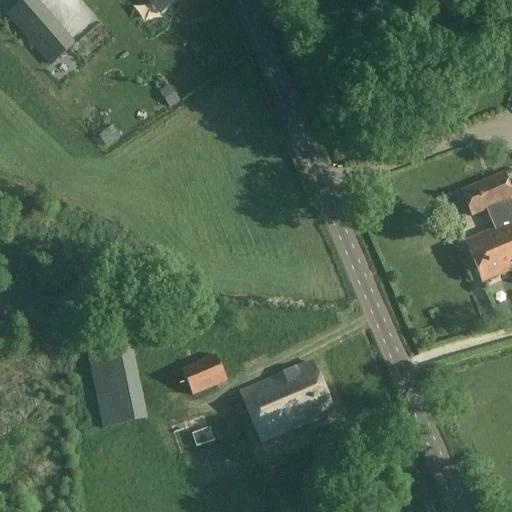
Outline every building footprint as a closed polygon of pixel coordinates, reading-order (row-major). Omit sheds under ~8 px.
[(0,0),(0,43),(4,46),(25,12),(4,0),(0,0)] [(124,0),(116,0),(94,21),(140,70),(166,45),(124,0)] [(148,0),(161,15),(178,0),(148,0)] [(45,13),(23,32),(37,48),(59,29),(45,13)] [(48,64),(82,101),(116,71),(81,33),(48,64)] [(169,88),(159,95),(168,108),(178,102),(169,88)] [(511,197),(502,175),(461,192),(472,218),(485,212),(493,230),(465,242),(482,283),(511,270),(511,205),(510,202),(511,200),(511,197)] [(511,319),(511,316),(510,310),(497,314),(501,324),(511,319)] [(215,356),(180,371),(192,398),(226,383),(215,356)] [(311,364),(240,394),(261,443),(332,413),(311,364)] [(205,430),(172,443),(182,468),(215,455),(205,430)] [(216,463),(201,465),(204,487),(219,484),(216,463)]
